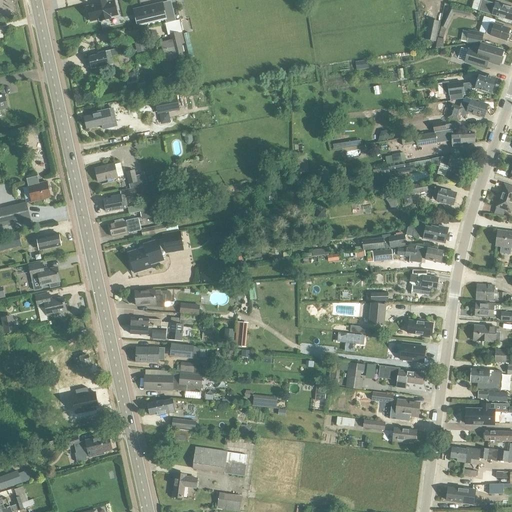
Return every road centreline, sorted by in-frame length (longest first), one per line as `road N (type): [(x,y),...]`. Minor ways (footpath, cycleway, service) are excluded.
road 1 (secondary): [(147,511),(35,0)]
road 2 (unclassified): [(423,511),(464,239),(511,98)]
